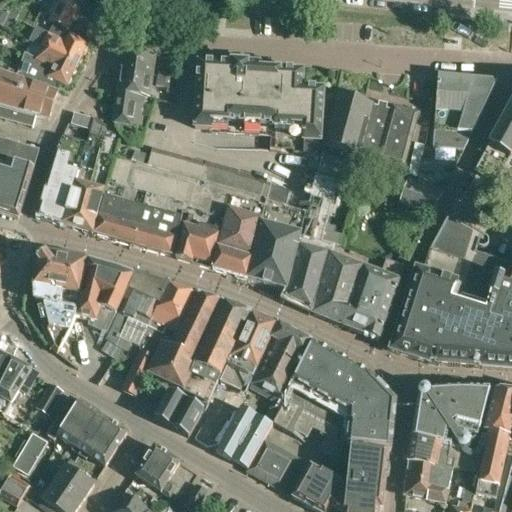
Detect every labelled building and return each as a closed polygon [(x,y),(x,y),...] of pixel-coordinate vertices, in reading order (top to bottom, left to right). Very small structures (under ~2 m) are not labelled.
[(42,48),(78,66),(87,47),(64,35),(77,11),(61,2),(49,22),(54,25),(50,34),(35,27),(28,41),(42,48)] [(1,8),(0,7),(0,26),(2,28),(10,12),(1,8)] [(78,66),(42,48),(36,60),(25,55),(16,77),(54,91),(58,83),(67,88),(78,66)] [(117,94),(144,98),(149,99),(154,59),(125,55),(122,58),(117,94)] [(198,66),(194,130),(211,131),(211,124),(274,127),(274,130),(304,132),(303,154),(317,155),(320,144),(323,92),(301,91),(302,74),(277,73),(277,74),(258,73),(259,67),(231,65),(231,68),(198,66)] [(0,121),(34,131),(38,118),(49,122),(58,92),(54,91),(16,77),(0,71),(0,121)] [(166,94),(175,95),(178,80),(157,76),(156,88),(167,89),(166,94)] [(433,149),(432,157),(435,161),(439,164),(447,165),(452,163),(454,159),(455,155),(455,151),(458,151),(463,152),(496,82),(463,79),(438,77),(433,149)] [(113,123),(140,127),(144,98),(117,94),(113,123)] [(379,103),(377,108),(373,107),(373,106),(364,103),(366,99),(352,94),(349,99),(338,96),(322,151),(359,161),(360,157),(404,169),(420,114),(392,106),(391,111),(386,110),(387,106),(379,103)] [(511,104),(474,174),(496,186),(511,156),(511,104)] [(74,115),(71,126),(88,131),(91,119),(74,115)] [(76,184),(62,227),(63,227),(77,231),(103,138),(91,135),(89,140),(88,145),(84,144),(84,146),(80,161),(76,174),(79,175),(76,184)] [(57,153),(36,219),(46,222),(53,224),(62,227),(76,184),(79,175),(76,174),(80,161),(84,146),(84,144),(64,138),(57,153)] [(103,138),(77,231),(93,236),(111,173),(115,160),(120,143),(103,138)] [(0,215),(19,221),(39,152),(0,140),(0,215)] [(408,175),(418,177),(425,146),(414,144),(408,175)] [(111,173),(93,236),(142,250),(172,258),(186,213),(190,214),(205,165),(166,155),(152,151),(150,157),(139,154),(136,166),(115,160),(111,173)] [(356,164),(343,159),(336,181),(354,187),(361,165),(356,164)] [(175,259),(175,261),(212,271),(238,175),(239,173),(205,164),(205,165),(190,214),(175,259)] [(269,183),(238,175),(212,271),(247,281),(247,279),(250,263),(257,234),(266,196),(269,183)] [(444,184),(420,175),(416,183),(440,193),(444,184)] [(476,178),(462,199),(481,211),(495,190),(476,178)] [(431,218),(444,194),(440,193),(416,183),(408,180),(398,206),(431,218)] [(247,281),(286,292),(301,234),(306,214),(285,209),(290,192),(271,187),(272,184),(269,183),(266,196),(257,234),(250,263),(247,279),(247,281)] [(428,365),(433,366),(476,254),(482,235),(449,217),(435,242),(431,250),(429,253),(423,273),(415,270),(389,353),(428,365)] [(286,300),(313,313),(325,259),(323,259),(324,257),(326,248),(334,250),(339,236),(335,235),(337,229),(308,220),(300,248),(301,248),(286,300)] [(313,314),(346,329),(370,272),(337,261),(343,237),(339,236),(334,250),(326,248),(324,257),(323,259),(325,259),(313,313),(313,314)] [(52,274),(54,256),(43,254),(36,259),(34,286),(55,289),(56,274),(52,274)] [(505,294),(511,276),(511,265),(476,254),(433,366),(479,370),(491,331),(505,294)] [(77,319),(87,262),(54,256),(52,274),(56,274),(55,289),(34,286),(33,294),(35,303),(42,327),(52,350),(57,356),(72,327),(74,318),(77,319)] [(104,284),(105,267),(87,262),(77,319),(90,321),(87,327),(97,332),(107,307),(104,305),(111,287),(104,284)] [(346,329),(379,343),(404,270),(386,263),(382,276),(370,272),(346,329)] [(108,336),(132,276),(109,268),(105,267),(104,284),(111,287),(104,305),(107,307),(97,332),(106,335),(108,336)] [(148,329),(151,323),(165,287),(134,276),(132,276),(108,336),(106,335),(103,340),(107,342),(100,353),(115,361),(122,350),(128,354),(132,345),(138,348),(147,328),(148,329)] [(174,335),(191,295),(169,288),(165,287),(151,323),(174,335)] [(491,331),(511,338),(511,296),(505,294),(491,331)] [(180,390),(220,304),(191,295),(174,335),(175,335),(172,341),(170,346),(159,342),(158,344),(145,374),(148,375),(180,390)] [(220,304),(180,390),(208,404),(220,384),(253,316),(220,304)] [(253,316),(220,384),(245,395),(247,391),(277,326),(268,322),(253,316)] [(277,326),(247,391),(271,404),(267,412),(276,417),(284,401),(282,399),(312,344),(277,326)] [(479,370),(511,372),(511,338),(491,331),(479,370)] [(136,400),(148,375),(145,374),(158,344),(159,342),(170,346),(172,341),(155,333),(143,353),(139,352),(120,392),(136,400)] [(312,344),(282,399),(284,401),(276,417),(272,426),(304,443),(312,429),(327,438),(319,452),(328,457),(340,460),(343,445),(346,446),(391,451),(396,403),(369,376),(331,355),(312,344)] [(0,382),(1,380),(0,380),(0,378),(9,360),(0,355),(0,382)] [(0,382),(0,399),(12,406),(20,392),(28,396),(39,376),(29,371),(28,369),(23,366),(21,366),(9,360),(0,378),(0,380),(1,380),(0,382)] [(35,411),(49,419),(63,394),(49,386),(35,411)] [(487,432),(484,432),(479,430),(489,390),(465,388),(423,391),(416,399),(411,436),(482,457),(487,432)] [(494,502),(511,431),(511,392),(495,390),(484,432),(487,432),(482,457),(478,474),(475,474),(467,511),(471,511),(473,505),(474,497),(486,500),(494,502)] [(169,392),(154,420),(188,439),(204,411),(169,392)] [(57,438),(106,470),(127,436),(99,418),(100,416),(70,397),(44,437),(54,443),(57,438)] [(219,397),(194,442),(214,453),(239,408),(219,397)] [(239,408),(214,453),(247,472),(258,453),(257,453),(263,441),(271,426),(239,408)] [(511,431),(494,502),(496,502),(493,511),(506,511),(511,488),(511,431)] [(411,438),(405,498),(443,506),(450,474),(451,468),(475,474),(478,474),(482,457),(411,436),(411,438)] [(32,437),(12,470),(28,479),(48,446),(32,437)] [(299,461),(263,441),(257,453),(258,453),(247,472),(246,474),(281,493),(299,461)] [(344,511),(378,511),(379,511),(382,511),(389,453),(351,448),(346,486),(344,510),(344,511)] [(135,478),(148,486),(167,457),(154,449),(135,478)] [(160,495),(169,501),(178,487),(169,481),(180,465),(167,457),(148,486),(160,495)] [(94,487),(94,486),(83,479),(87,473),(69,461),(53,484),(82,504),(94,487)] [(328,511),(333,504),(344,510),(346,486),(345,485),(311,466),(293,499),(315,511),(328,511)] [(0,493),(0,499),(17,510),(30,488),(11,476),(0,493)] [(56,511),(76,511),(82,504),(53,484),(41,502),(42,502),(56,511)] [(181,508),(187,511),(195,511),(208,494),(196,486),(181,508)] [(118,511),(145,511),(128,490),(122,498),(128,505),(118,511)] [(43,511),(56,511),(42,502),(38,508),(43,511)] [(467,511),(469,504),(459,502),(457,508),(451,507),(449,511),(467,511)]
